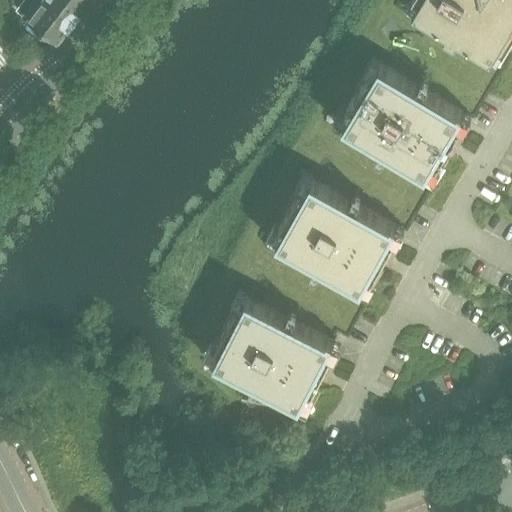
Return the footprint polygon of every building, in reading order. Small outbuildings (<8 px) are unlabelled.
[(75,18),(51,0),(40,0),(28,16),(51,34),(59,39),(75,18)] [(51,0),(75,18),(88,0),(51,0)] [(511,0),(417,0),(419,1),(413,11),(447,31),(444,35),(456,42),(458,38),(492,58),(498,48),(504,52),(511,38),(511,0)] [(342,105),(334,119),(343,124),(344,123),(379,144),(380,149),(381,149),(382,151),(383,151),(383,152),(385,152),(386,152),(391,151),(392,151),(426,172),(425,174),(434,179),(442,165),(438,162),(449,143),(460,125),(464,128),(473,114),(464,109),(463,111),(428,90),(426,85),(426,84),(425,83),(424,82),(422,81),(416,82),(415,82),(381,62),(382,60),(373,54),(364,68),(369,71),(347,108),(342,105)] [(276,222),(268,236),(277,241),(278,239),(314,259),(315,264),(316,265),(317,266),(319,267),(320,267),(325,265),(361,286),(360,288),(369,293),(377,279),(373,276),(381,261),(383,257),(386,253),(394,238),(398,241),(406,227),(397,222),(396,224),(360,203),(359,199),(358,197),(357,196),(356,196),(355,196),(354,196),(349,197),(321,182),(313,177),(314,175),(305,170),(297,184),(301,187),(297,195),(280,224),(276,222)] [(211,340),(204,354),(214,359),(215,357),(252,376),(253,381),(254,382),(255,383),(257,384),(258,384),(263,382),(265,383),(260,392),(245,389),(245,390),(286,399),(286,398),(284,397),(285,394),(300,402),(299,404),(309,409),(317,395),(311,392),(319,377),(321,373),(323,368),(331,353),(337,356),(343,343),(344,342),(334,336),(333,338),(324,334),(296,319),(294,315),(294,314),(293,313),(292,312),(290,312),(289,312),(285,314),(248,294),(249,292),(239,287),(231,301),(237,304),(217,343),(211,340)]
